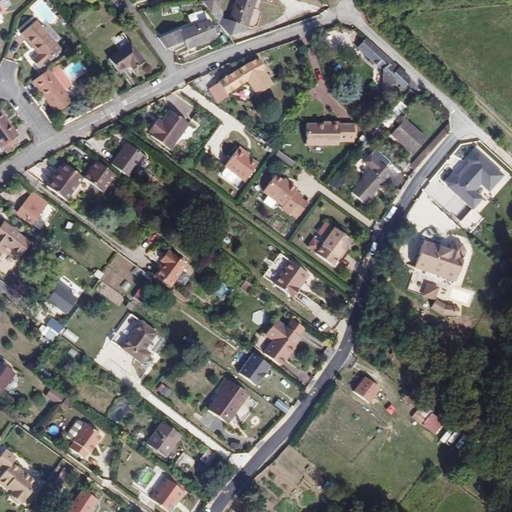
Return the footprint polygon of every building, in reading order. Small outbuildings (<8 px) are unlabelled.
[(255,0),(236,0),(231,18),(246,23),(248,24),(255,0)] [(32,19),(18,32),(36,52),(30,59),(38,66),(58,46),(32,19)] [(170,55),(217,36),(210,20),(183,31),(182,28),(162,36),(170,55)] [(401,70),(356,31),(348,42),(373,64),(373,82),(381,81),(384,78),(387,78),(392,83),(401,74),(401,70)] [(119,43),(127,37),(124,32),(115,38),(119,43)] [(302,39),(304,47),(311,45),(309,37),(302,39)] [(125,41),(105,58),(116,71),(126,64),(130,67),(140,59),(125,41)] [(316,47),(307,47),(308,66),(317,65),(316,47)] [(262,68),(265,67),(255,53),(218,77),(217,79),(208,85),(218,99),(227,93),(226,91),(247,77),(250,75),(259,87),(270,80),(266,73),(262,68)] [(46,65),(30,77),(52,109),(69,99),(46,65)] [(250,75),(247,77),(255,89),(259,87),(250,75)] [(158,121),(155,118),(147,128),(151,130),(149,132),(169,147),(188,121),(169,107),(160,119),(158,121)] [(420,132),(396,113),(384,129),(408,148),(420,132)] [(410,165),(433,137),(444,124),(443,114),(406,161),(410,165)] [(1,118),(0,116),(0,141),(4,147),(16,137),(11,130),(7,126),(10,124),(3,116),(1,118)] [(323,120),(317,120),(299,121),(300,141),(324,141),(324,139),(333,139),(333,137),(348,137),(348,133),(347,121),(347,119),(332,119),(332,118),(323,118),(323,120)] [(141,150),(123,137),(107,159),(125,172),(141,150)] [(234,144),(245,152),(246,150),(236,142),(234,144)] [(254,159),(245,152),(234,144),(221,161),(241,176),(254,159)] [(387,170),(365,152),(360,160),(367,167),(348,190),(361,201),(387,170)] [(109,168),(90,154),(85,161),(86,162),(80,171),(98,185),(109,168)] [(58,156),(48,170),(67,185),(77,170),(58,156)] [(48,170),(41,178),(61,192),(67,185),(48,170)] [(284,181),(279,177),(271,171),(259,187),(279,203),(278,204),(286,210),(288,208),(297,196),(299,193),(292,187),(293,185),(286,179),(284,181)] [(458,194),(472,203),(486,180),(473,173),(458,194)] [(328,183),(337,190),(345,181),(336,174),(328,183)] [(43,197),(27,185),(13,205),(29,216),(43,197)] [(297,196),(288,208),(294,212),(304,201),(297,196)] [(489,201),(483,210),(491,215),(497,207),(489,201)] [(0,217),(0,254),(1,255),(19,231),(0,217)] [(325,230),(342,243),(346,236),(330,224),(325,230)] [(343,245),(342,243),(325,230),(310,249),(330,263),(343,245)] [(1,255),(7,260),(25,235),(19,231),(1,255)] [(448,245),(423,238),(415,266),(457,277),(465,249),(462,242),(456,240),(451,241),(448,245)] [(175,256),(158,242),(151,252),(154,254),(145,266),(160,277),(175,256)] [(294,286),(304,272),(287,259),(271,282),(290,296),(296,287),(294,286)] [(306,273),(304,272),(294,286),(296,287),(306,273)] [(132,293),(142,279),(135,273),(124,288),(132,293)] [(244,278),(239,284),(245,289),(250,283),(244,278)] [(440,287),(426,283),(423,294),(436,298),(440,287)] [(298,289),(296,287),(290,296),(292,297),(298,289)] [(432,306),(441,314),(453,313),(452,304),(444,304),(438,299),(432,306)] [(45,319),(57,329),(62,322),(50,313),(45,319)] [(149,325),(134,314),(115,341),(136,357),(144,346),(138,342),(149,325)] [(297,335),(272,316),(262,332),(269,338),(260,350),(276,362),(284,353),(285,354),(293,345),(291,343),(297,335)] [(74,343),(79,337),(66,328),(61,334),(74,343)] [(237,353),(231,349),(227,354),(232,359),(237,353)] [(261,363),(247,353),(235,369),(249,379),(261,363)] [(0,383),(12,367),(0,357),(0,383)] [(42,369),(39,375),(48,381),(52,374),(42,369)] [(352,392),(368,404),(379,390),(363,377),(352,392)] [(249,394),(229,379),(208,408),(228,422),(249,394)] [(47,389),(60,399),(66,391),(52,380),(47,389)] [(160,382),(156,389),(167,396),(171,390),(160,382)] [(282,402),(272,395),(269,400),(278,407),(282,402)] [(418,410),(412,417),(421,424),(427,418),(418,410)] [(433,412),(424,424),(435,433),(444,421),(433,412)] [(76,414),(69,425),(77,431),(85,418),(80,414),(76,414)] [(85,418),(77,431),(94,443),(95,437),(97,438),(102,431),(85,418)] [(181,434),(161,419),(145,441),(165,456),(181,434)] [(77,431),(69,425),(67,428),(67,431),(74,435),(77,431)] [(137,429),(134,436),(144,440),(147,433),(137,429)] [(77,431),(74,435),(74,436),(70,443),(84,453),(88,448),(89,449),(94,443),(77,431)] [(0,463),(7,468),(0,478),(0,479),(8,486),(9,484),(15,488),(14,490),(13,491),(14,492),(15,495),(21,499),(24,499),(26,499),(40,478),(13,460),(17,454),(6,447),(0,455),(0,463)] [(206,448),(199,458),(208,465),(215,454),(206,448)] [(183,488),(187,483),(169,469),(166,474),(183,488)] [(171,500),(174,501),(183,488),(166,474),(155,487),(171,500)] [(83,511),(94,496),(79,486),(67,505),(65,504),(58,511),(83,511)] [(167,507),(171,500),(155,487),(150,494),(167,507)]
